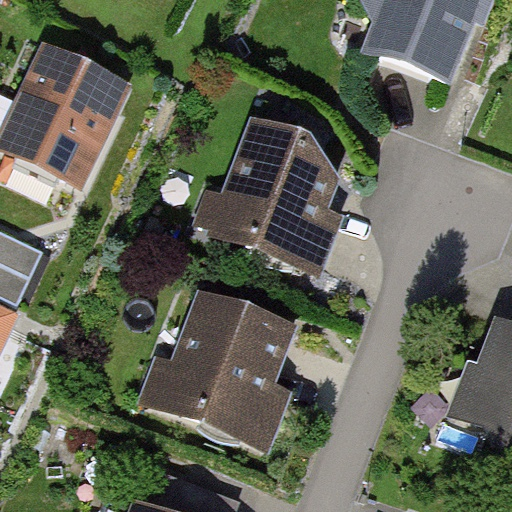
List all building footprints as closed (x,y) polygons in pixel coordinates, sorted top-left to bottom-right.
[(455,94),(493,0),(363,0),(378,32),(369,60),(455,94)] [(133,92),(45,49),(0,140),(0,157),(81,197),(133,92)] [(212,199),(198,236),(325,285),(348,226),(335,221),(345,191),(314,144),(258,122),(226,204),(212,199)] [(44,257),(0,235),(0,299),(20,309),(44,257)] [(162,369),(145,410),(272,462),(296,404),(275,396),(300,336),(210,299),(178,376),(162,369)] [(0,348),(15,317),(0,310),(0,348)] [(511,334),(502,330),(464,429),(511,446),(511,334)]
